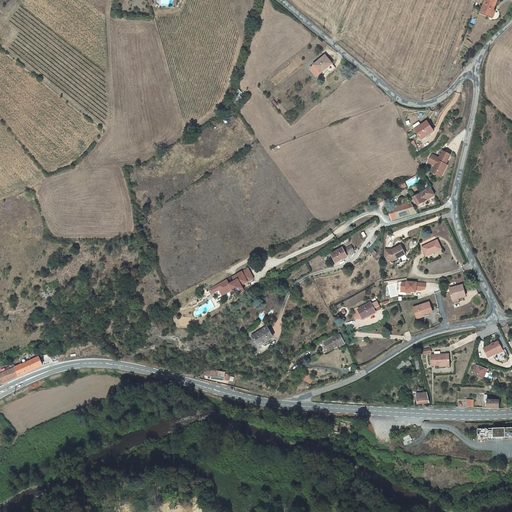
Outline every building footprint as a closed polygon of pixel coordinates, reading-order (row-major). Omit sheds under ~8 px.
[(484,0),(480,10),(490,15),(492,10),(496,0),(484,0)] [(313,65),(320,73),(327,68),(327,69),(333,64),(325,55),(313,65)] [(327,69),(330,72),(336,67),(333,64),(327,69)] [(309,68),(316,77),(320,73),(313,65),(309,68)] [(414,128),(422,139),(434,131),(426,120),(414,128)] [(433,169),(441,173),(446,164),(451,155),(443,151),(440,156),(441,157),(440,158),(439,158),(432,154),(428,162),(435,166),(433,169)] [(432,172),(441,177),(448,165),(446,164),(441,173),(433,169),(432,172)] [(435,195),(431,188),(413,196),(416,204),(430,198),(429,197),(435,195)] [(389,209),(392,221),(417,213),(411,202),(389,209)] [(437,239),(422,247),(426,256),(441,248),(437,239)] [(392,249),(384,249),(384,259),(394,259),(406,253),(400,244),(393,248),(394,249),(392,250),(392,249)] [(331,252),(336,262),(340,260),(340,259),(348,254),(347,254),(354,250),(351,245),(344,248),(343,246),(331,252)] [(232,276),(234,280),(237,278),(236,276),(243,273),(248,282),(254,279),(248,268),(232,276)] [(237,278),(234,280),(235,281),(229,284),(227,279),(209,289),(211,294),(219,290),(222,289),(225,294),(232,290),(234,293),(243,288),(241,285),(248,282),(243,273),(236,276),(237,278)] [(407,282),(402,283),(401,290),(406,290),(406,293),(411,293),(411,291),(413,292),(413,290),(416,290),(420,290),(425,289),(425,283),(407,282)] [(449,288),(452,302),(459,300),(458,298),(465,296),(462,285),(449,288)] [(377,300),(357,308),(362,319),(376,314),(374,311),(380,308),(377,300)] [(429,301),(413,307),(416,316),(424,313),(424,314),(432,311),(429,301)] [(266,326),(251,335),(252,336),(258,347),(266,342),(265,341),(272,336),(266,326)] [(244,333),(247,339),(252,336),(251,335),(248,330),(244,333)] [(336,335),(327,339),(328,341),(324,343),(328,349),(339,343),(340,345),(341,346),(345,344),(340,335),(337,336),(336,335)] [(502,351),(498,342),(483,349),(488,358),(502,351)] [(449,354),(431,355),(431,366),(440,365),(440,367),(444,366),(444,364),(449,364),(449,354)] [(0,373),(0,382),(0,383),(42,366),(39,357),(0,373)] [(476,375),(484,377),(487,369),(476,366),(474,372),(476,375)] [(224,379),(229,380),(230,374),(225,373),(225,372),(214,370),(206,369),(205,374),(212,375),(211,378),(224,380),(224,379)] [(306,374),(303,380),(310,383),(313,377),(306,374)] [(426,394),(417,396),(419,405),(427,403),(426,394)] [(486,401),(486,409),(499,409),(500,398),(487,397),(487,396),(484,395),(484,401),(485,401),(486,401)] [(511,427),(493,428),(493,437),(511,437),(511,427)]
